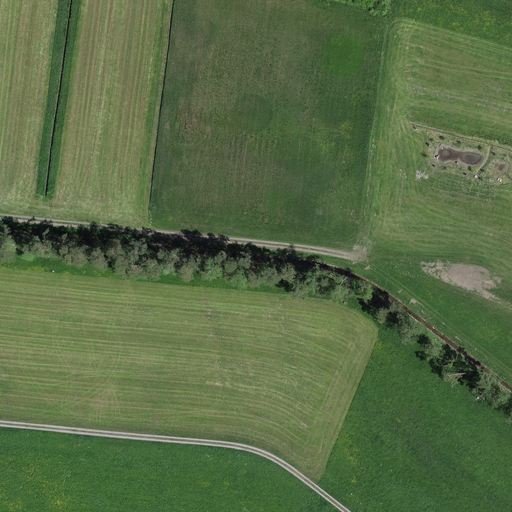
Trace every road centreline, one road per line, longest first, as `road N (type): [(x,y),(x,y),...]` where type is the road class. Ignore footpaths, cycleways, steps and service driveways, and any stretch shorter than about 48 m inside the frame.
road 1 (track): [(0,223),(466,264),(491,276)]
road 2 (track): [(0,422),(235,444),(300,474),(347,511)]
